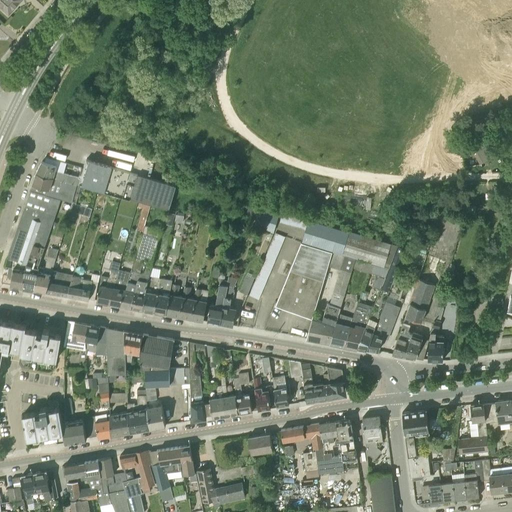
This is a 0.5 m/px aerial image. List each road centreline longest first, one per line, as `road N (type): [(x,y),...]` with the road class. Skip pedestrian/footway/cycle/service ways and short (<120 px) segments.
road 1 (tertiary): [(388,373),(376,361),(0,297)]
road 2 (tertiary): [(0,467),(392,399)]
road 3 (tertiary): [(11,118),(47,51),(88,0)]
road 4 (residential): [(511,361),(388,373)]
road 5 (tertiary): [(392,399),(511,386)]
